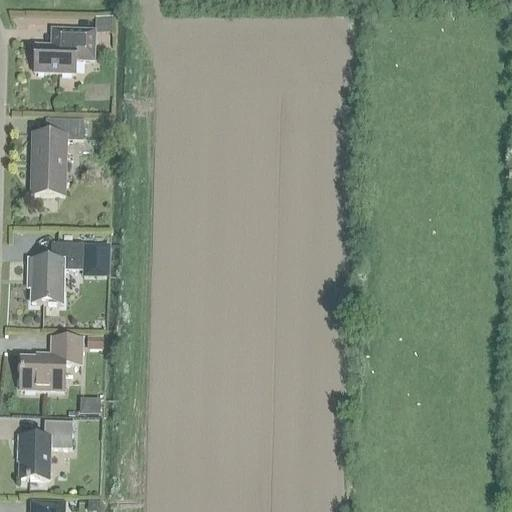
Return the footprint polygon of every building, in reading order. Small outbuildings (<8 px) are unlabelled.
[(94,36),(111,37),(112,20),(94,19),(94,36)] [(93,33),(51,32),(50,48),(34,48),(33,76),(74,77),(75,63),(92,64),(93,33)] [(44,137),(32,137),(30,199),(64,200),(65,144),(83,144),(83,124),(45,122),(44,137)] [(83,248),(51,247),(50,263),(28,262),(27,281),(31,281),(31,307),(61,307),(62,273),(78,274),(78,265),(83,265),(83,248)] [(83,274),(106,275),(108,248),(84,247),(83,274)] [(104,339),(87,339),(87,353),(103,353),(104,339)] [(81,342),(51,341),(50,359),(36,359),(36,363),(20,362),(19,394),(63,395),(64,368),(80,369),(81,342)] [(86,400),(85,414),(103,414),(103,401),(86,400)] [(19,457),(19,482),(48,483),(49,452),(71,453),(71,425),(43,425),(43,441),(18,440),(17,457),(19,457)]
